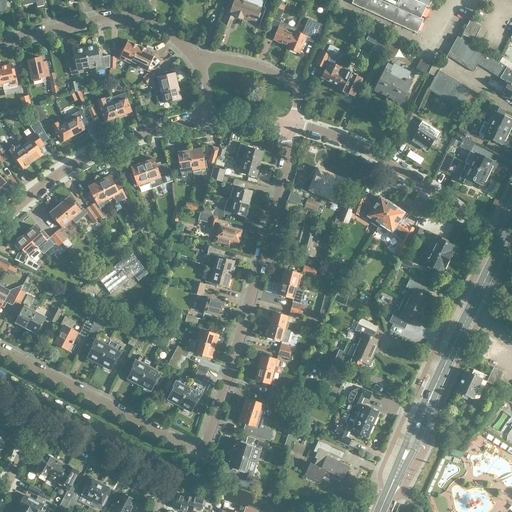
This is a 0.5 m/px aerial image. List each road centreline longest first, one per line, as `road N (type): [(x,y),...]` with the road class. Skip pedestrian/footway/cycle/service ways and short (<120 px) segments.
road 1 (residential): [(0,348),(191,447),(204,445),(293,123)]
road 2 (primary): [(379,511),(503,241)]
road 3 (residential): [(293,123),(389,162),(503,241)]
road 4 (residential): [(0,224),(86,156),(206,119)]
road 5 (residential): [(0,41),(133,16),(197,59)]
road 6 (residential): [(35,423),(152,484),(152,511)]
road 7 (residential): [(197,59),(254,65),(293,82),(293,123)]
